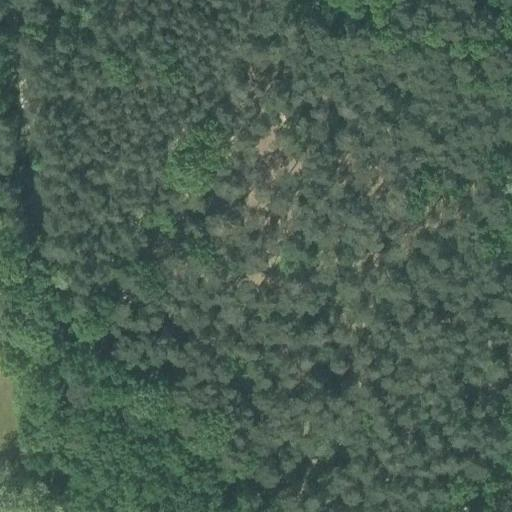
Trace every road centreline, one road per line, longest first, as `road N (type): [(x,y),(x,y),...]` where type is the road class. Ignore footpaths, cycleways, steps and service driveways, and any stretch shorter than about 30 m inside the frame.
road 1 (track): [(90,511),(14,0)]
road 2 (track): [(249,0),(68,339)]
